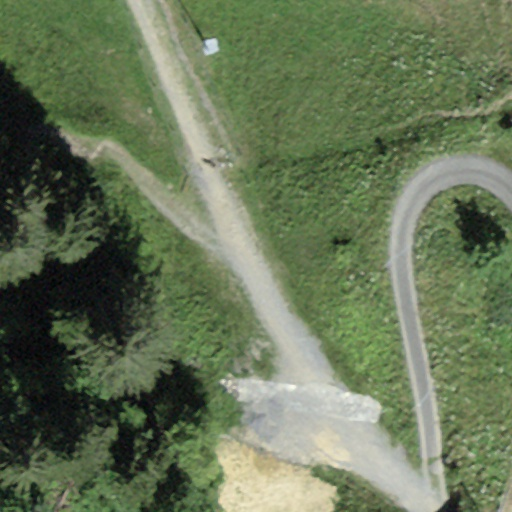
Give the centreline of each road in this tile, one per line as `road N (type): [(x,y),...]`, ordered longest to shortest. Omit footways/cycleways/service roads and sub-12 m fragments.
road 1 (track): [(147,0),(163,22),(214,200),(316,388),(420,511)]
road 2 (track): [(511,192),(485,172),(458,169),(434,177),(403,221),(437,511)]
